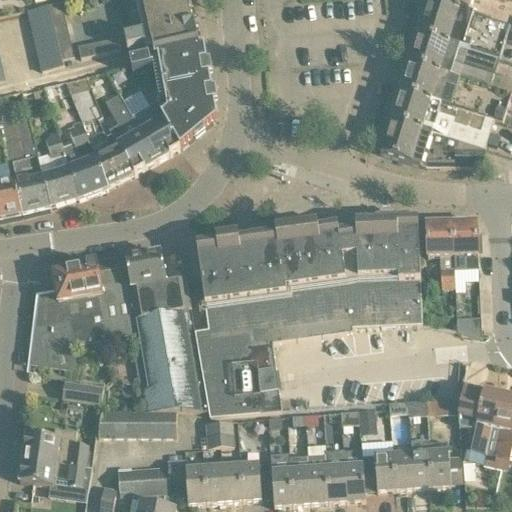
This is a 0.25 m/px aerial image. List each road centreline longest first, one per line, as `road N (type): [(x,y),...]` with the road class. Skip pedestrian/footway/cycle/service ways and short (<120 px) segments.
road 1 (residential): [(495,199),(427,192),(237,137)]
road 2 (tertiary): [(19,247),(165,219),(205,191),(237,137)]
road 3 (residential): [(0,453),(0,382),(19,247)]
road 4 (residential): [(511,355),(499,308),(495,199)]
road 5 (tertiary): [(237,137),(230,0)]
